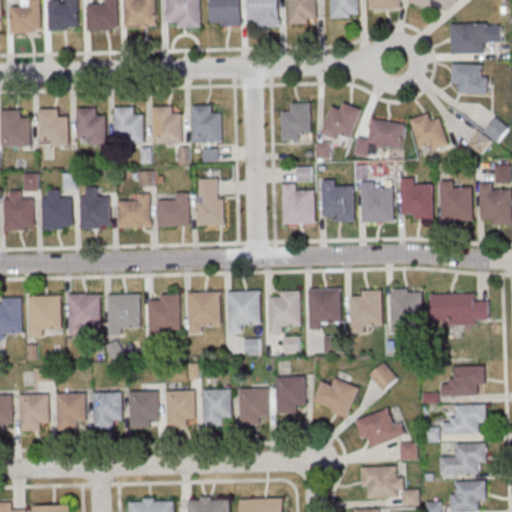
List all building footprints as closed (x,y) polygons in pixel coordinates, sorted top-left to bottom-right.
[(43,32),(42,0),(22,0),(23,7),(12,7),(13,33),(43,32)] [(60,0),(60,5),(50,5),(50,30),(80,30),(79,0),(60,0)] [(119,30),(118,0),(107,0),(108,5),(89,5),(89,30),(119,30)] [(157,27),(157,0),(126,0),(127,27),(157,27)] [(202,27),(202,0),(168,0),(168,23),(179,23),(179,27),(202,27)] [(210,0),(211,26),(243,26),(243,0),(210,0)] [(259,27),(281,27),(280,0),(249,0),(250,22),(259,22),(259,27)] [(317,0),(290,0),(290,23),(317,23),(317,0)] [(331,0),(332,18),(360,18),(359,0),(331,0)] [(370,0),(370,9),(402,9),(401,0),(370,0)] [(411,0),(455,14),(459,0),(411,0)] [(452,24),(453,53),(486,53),(486,41),(499,41),(498,23),(452,24)] [(488,93),(488,63),(454,63),(454,84),(462,84),(462,93),(488,93)] [(313,102),(294,102),(294,111),(284,111),(284,139),(303,139),(303,130),(313,130),(313,102)] [(332,107),(323,133),(341,139),(343,133),(353,137),(363,108),(344,102),(341,110),(332,107)] [(154,106),(173,105),(174,114),(183,114),(183,141),(155,142),(154,106)] [(194,105),(213,105),(213,113),(223,113),(223,141),(194,141),(194,105)] [(78,108),(97,107),(97,116),(106,115),(107,143),(91,144),(91,138),(78,138),(78,108)] [(116,107),(135,107),(135,115),(145,115),(145,143),(129,143),(129,137),(117,137),(116,107)] [(40,109),(59,108),(60,117),(69,116),(69,144),(53,145),(53,139),(41,139),(40,109)] [(2,109),(22,109),(22,117),(31,117),(32,145),(15,145),(15,139),(3,140),(2,109)] [(443,118),(432,120),(430,113),(413,117),(421,151),(449,144),(443,118)] [(481,130),(470,144),(484,154),(495,139),(498,143),(510,127),(496,116),(484,133),(481,130)] [(407,122),(373,118),(370,136),(359,135),(356,154),(377,156),(379,146),(403,150),(407,122)] [(333,158),(333,141),(317,141),(317,158),(333,158)] [(492,177),(492,164),(478,164),(478,177),(492,177)] [(298,166),(298,179),(313,179),(313,166),(298,166)] [(39,174),(26,174),(26,191),(39,191),(39,174)] [(435,218),(435,185),(421,185),(421,177),(403,177),(403,218),(435,218)] [(199,225),(226,225),(226,197),(220,197),(220,178),(199,178),(199,225)] [(344,188),(344,179),(324,179),(324,221),(355,221),(355,188),(344,188)] [(396,222),(396,190),(382,190),(382,181),(363,181),(363,222),(396,222)] [(455,181),(443,181),(443,221),(474,221),(474,187),(456,188),(455,181)] [(304,192),(304,183),(284,184),(285,224),(317,223),(317,192),(304,192)] [(511,189),(494,190),(494,183),(482,183),(482,220),(493,220),(493,225),(511,224),(511,189)] [(83,228),(111,228),(111,198),(100,198),(100,188),(83,188),(83,228)] [(44,229),(74,229),(74,199),(61,199),(61,190),(44,190),(44,229)] [(25,191),(6,191),(6,230),(36,230),(36,198),(25,198),(25,191)] [(190,226),(190,193),(177,193),(177,201),(159,201),(159,226),(190,226)] [(152,227),(152,194),(139,194),(139,202),(119,202),(119,227),(152,227)] [(309,289),(310,329),(323,329),(323,322),(342,322),(341,288),(309,289)] [(363,290),(364,296),(351,296),(352,332),(365,332),(365,325),(384,325),(383,289),(363,290)] [(270,297),(270,333),(283,333),(283,326),(302,325),(301,290),(282,291),(282,296),(270,297)] [(229,292),(230,332),(243,332),(243,325),(261,325),(261,291),(229,292)] [(391,292),(392,332),(404,332),(404,325),(423,325),(422,291),(391,292)] [(188,292),(189,333),(202,332),(202,326),(220,325),(220,292),(188,292)] [(432,293),(432,324),(490,324),(490,301),(477,301),(477,293),(432,293)] [(69,295),(70,335),(83,335),(83,328),(101,328),(101,294),(69,295)] [(109,294),(110,335),(122,334),(122,328),(141,327),(140,294),(109,294)] [(149,300),(150,336),(163,336),(162,329),(181,329),(180,294),(161,294),(161,300),(149,300)] [(30,296),(31,336),(44,336),(44,329),(62,329),(62,295),(30,296)] [(0,303),(0,339),(5,339),(4,333),(23,332),(22,297),(3,298),(3,303),(0,303)] [(326,351),(339,351),(339,336),(326,336),(326,351)] [(300,337),(286,337),(286,351),(300,351),(300,337)] [(400,377),(385,362),(371,375),(386,390),(400,377)] [(455,365),(485,364),(485,383),(478,384),(478,395),(442,396),(442,384),(450,384),(450,379),(456,378),(455,365)] [(277,376),(306,376),(306,404),(298,404),(298,413),(278,413),(277,376)] [(348,417),(361,387),(336,377),(333,386),(322,381),(314,402),(348,417)] [(239,388),(268,387),(269,416),(260,416),(260,424),(240,425),(239,388)] [(203,389),(232,389),(232,417),(224,417),(224,426),(204,426),(203,389)] [(166,390),(195,390),(196,418),(187,418),(187,427),(167,427),(166,390)] [(94,392),(123,391),(123,420),(114,420),(115,428),(95,429),(94,392)] [(129,391),(158,391),(159,419),(150,419),(150,428),(130,428),(129,391)] [(57,393),(85,392),(86,421),(77,421),(78,429),(57,430),(57,393)] [(20,394),(49,393),(49,422),(40,422),(41,430),(21,431),(20,394)] [(0,395),(12,395),(13,423),(4,423),(4,432),(0,432),(0,395)] [(457,404),(486,403),(487,422),(480,423),(480,434),(452,435),(452,418),(457,417),(457,404)] [(375,445),(408,435),(404,421),(396,424),(390,408),(357,418),(363,439),(372,436),(375,445)] [(419,459),(419,441),(402,441),(402,459),(419,459)] [(456,444),(486,443),(486,462),(479,462),(480,473),(452,474),(451,457),(457,457),(456,444)] [(421,505),(421,488),(407,489),(406,476),(398,476),(397,465),(363,466),(364,497),(404,496),(404,505),(421,505)] [(457,481),(486,480),(487,500),(480,500),(480,511),(452,511),(451,495),(457,495),(457,481)] [(230,511),(231,497),(190,497),(190,511),(230,511)] [(130,498),(130,511),(175,511),(176,498),(130,498)] [(241,499),(241,511),(284,511),(285,498),(241,499)]
